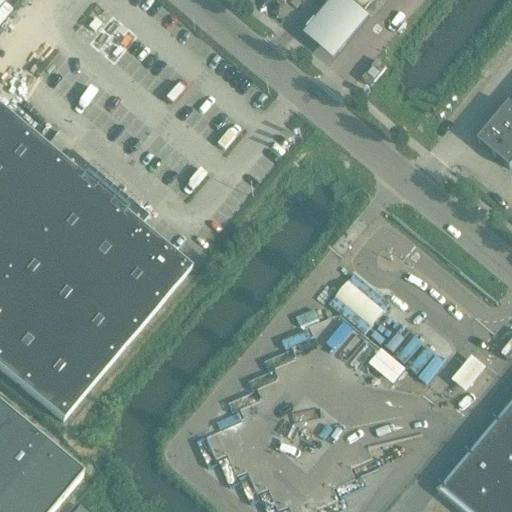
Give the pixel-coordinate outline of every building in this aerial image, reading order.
[(349,0),(331,0),(301,34),(334,62),(372,19),(349,0)] [(387,71),(378,63),(362,82),(371,90),(387,71)] [(511,109),(509,108),(478,145),(510,172),(511,170),(511,109)] [(191,272),(139,229),(147,220),(70,155),(62,164),(0,112),(0,373),(62,425),(191,272)] [(354,279),(330,308),(365,337),(389,308),(354,279)] [(401,376),(382,360),(374,370),(393,386),(401,376)] [(466,392),(482,373),(472,365),(456,384),(466,392)] [(511,511),(511,405),(437,495),(457,511),(511,511)] [(0,511),(54,511),(82,479),(0,410),(0,511)]
